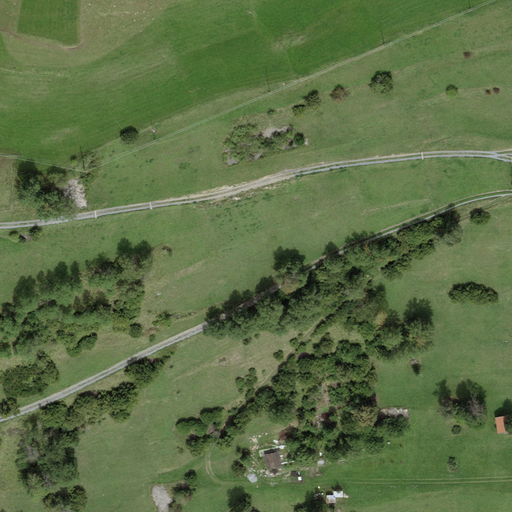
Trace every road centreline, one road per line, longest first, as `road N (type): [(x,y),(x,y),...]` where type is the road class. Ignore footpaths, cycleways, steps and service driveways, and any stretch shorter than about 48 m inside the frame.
road 1 (track): [(510,193),(367,278),(219,431),(206,466),(216,480),(252,486),(317,469),(406,488),(511,484)]
road 2 (track): [(511,192),(466,200),(334,258),(227,320),(0,420)]
road 3 (track): [(0,227),(221,198),(294,176),(428,154),(511,160)]
